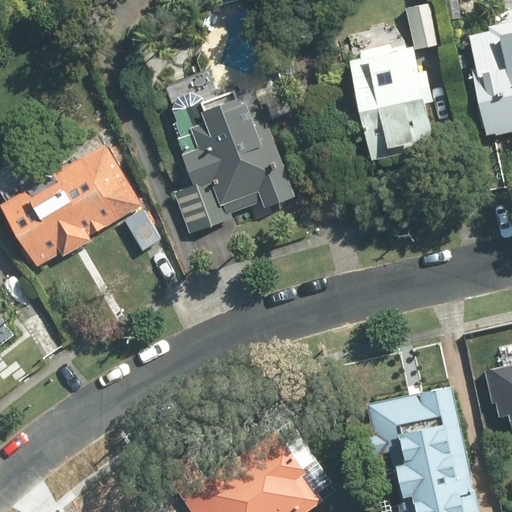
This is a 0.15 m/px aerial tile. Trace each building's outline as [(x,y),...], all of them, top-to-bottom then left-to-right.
[(427,3),(406,9),(417,50),(437,45),(427,3)] [(511,22),(490,27),(491,30),(472,35),(476,53),(471,54),(490,134),(496,132),(497,135),(511,131),(511,22)] [(162,32),(166,48),(189,43),(185,26),(162,32)] [(363,59),(352,61),(373,159),(435,146),(426,102),(433,101),(427,72),(420,73),(414,47),(409,49),(407,45),(363,55),(363,59)] [(438,50),(427,52),(430,66),(440,64),(438,50)] [(295,195),(257,92),(207,110),(203,98),(192,94),(179,98),(174,110),(184,138),(180,140),(197,186),(178,192),(193,231),(230,217),(229,212),(264,199),(266,207),(295,195)] [(107,146),(5,204),(39,265),(62,251),(64,254),(90,239),(88,235),(122,216),(137,241),(155,231),(107,146)] [(0,345),(13,335),(0,317),(0,345)] [(511,364),(486,371),(494,403),(498,402),(501,417),(511,414),(511,364)] [(479,511),(453,390),(370,408),(375,433),(366,435),(370,455),(378,453),(380,458),(394,455),(406,511),(479,511)] [(305,511),(322,501),(303,474),(305,472),(276,429),(205,478),(194,461),(173,475),(184,490),(180,493),(193,511),(305,511)]
